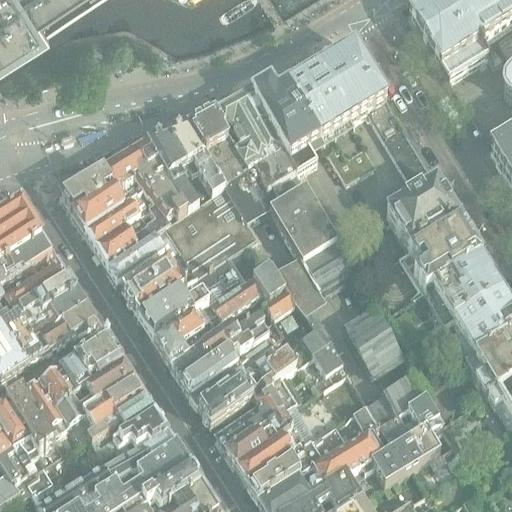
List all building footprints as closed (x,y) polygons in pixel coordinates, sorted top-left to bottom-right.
[(0,0),(0,38),(46,9),(45,7),(55,0),(0,0)] [(511,0),(445,0),(408,23),(417,38),(430,61),(431,61),(440,76),(448,88),(487,65),(479,52),(511,32),(511,79),(505,86),(505,87),(503,90),(502,94),(503,98),(504,102),(507,106),(511,108),(511,0)] [(124,54),(110,61),(115,71),(129,64),(124,54)] [(349,133),(367,122),(410,193),(428,181),(398,130),(389,116),(390,116),(385,109),(377,96),(378,96),(363,72),(353,56),(287,97),(323,157),(345,191),(374,174),(349,133)] [(323,157),(287,97),(287,96),(275,103),(269,93),(268,93),(251,103),(297,183),(317,171),(312,164),(323,157)] [(297,183),(251,103),(250,103),(213,123),(269,221),(298,269),(335,252),(336,252),(305,196),(297,183)] [(269,221),(213,123),(205,127),(186,138),(201,161),(203,160),(224,196),(247,234),(262,225),(269,221)] [(224,196),(203,160),(201,161),(186,138),(176,142),(154,150),(153,150),(152,151),(151,151),(145,153),(141,156),(185,223),(224,196)] [(511,144),(490,158),(511,194),(511,144)] [(185,223),(141,156),(122,166),(119,169),(100,179),(97,182),(109,201),(114,198),(120,194),(122,198),(134,191),(137,196),(142,201),(146,208),(147,207),(153,214),(155,213),(164,227),(171,222),(176,229),(185,223)] [(83,241),(129,210),(142,201),(137,196),(133,195),(118,205),(114,198),(109,201),(97,182),(58,204),(83,241)] [(459,229),(447,210),(435,191),(434,190),(384,221),(407,258),(459,229)] [(229,267),(256,248),(247,234),(224,196),(185,223),(176,229),(166,236),(182,260),(156,276),(127,296),(121,300),(138,328),(229,267)] [(0,272),(41,247),(41,246),(18,209),(0,219),(0,272)] [(130,240),(125,232),(139,224),(129,210),(83,241),(93,258),(124,238),(127,242),(130,240)] [(182,260),(166,236),(176,229),(171,222),(164,227),(155,213),(153,214),(147,218),(154,228),(146,233),(139,224),(125,232),(130,240),(127,242),(124,238),(93,258),(115,291),(127,283),(151,268),(156,276),(182,260)] [(480,265),(459,229),(407,258),(417,275),(411,279),(423,299),(431,295),(480,265)] [(0,322),(0,306),(3,305),(0,300),(0,294),(25,279),(50,262),(41,247),(0,272),(0,327),(2,326),(0,322)] [(399,363),(379,328),(373,317),(343,336),(327,312),(324,314),(321,309),(356,289),(335,252),(298,269),(291,273),(274,282),(270,277),(269,277),(267,274),(251,285),(262,302),(268,310),(285,299),(295,314),(304,329),(312,340),(300,349),(310,365),(311,364),(328,354),(341,373),(346,381),(359,400),(404,372),(399,363)] [(501,300),(491,283),(480,265),(431,295),(453,330),(501,300)] [(152,351),(244,290),(229,267),(138,328),(152,351)] [(5,324),(66,287),(56,271),(46,278),(23,293),(3,305),(0,306),(0,322),(2,326),(5,324)] [(219,331),(262,302),(251,285),(244,290),(152,351),(169,378),(187,364),(185,361),(212,342),(206,332),(216,326),(219,331)] [(22,335),(75,301),(66,287),(5,324),(11,331),(17,327),(22,335)] [(268,310),(261,314),(271,330),(273,328),(295,314),(285,299),(268,310)] [(463,370),(511,341),(511,317),(501,300),(453,330),(462,345),(455,350),(459,356),(456,358),(463,370)] [(31,348),(85,315),(75,301),(22,335),(31,348)] [(61,351),(94,330),(85,315),(31,348),(41,364),(61,351)] [(178,392),(240,351),(234,341),(236,340),(238,342),(264,323),(258,316),(187,364),(169,378),(178,392)] [(0,390),(41,364),(31,348),(22,335),(17,327),(11,331),(5,324),(2,326),(0,327),(0,390)] [(245,390),(281,363),(272,350),(283,342),(273,328),(271,330),(240,351),(178,392),(188,407),(197,420),(243,388),(245,390)] [(486,405),(511,389),(511,341),(463,370),(486,405)] [(122,374),(109,352),(108,352),(101,350),(100,350),(73,368),(90,395),(122,374)] [(341,373),(328,354),(311,364),(324,385),(341,373)] [(270,399),(273,398),(270,394),(296,376),(285,360),(281,363),(245,390),(243,388),(197,420),(207,435),(210,436),(211,437),(249,410),(250,407),(254,411),(270,399)] [(90,395),(73,368),(58,378),(75,405),(90,395)] [(73,428),(127,392),(132,389),(122,374),(90,395),(75,405),(54,419),(67,439),(76,433),(73,428)] [(75,405),(58,378),(37,392),(54,419),(75,405)] [(367,413),(359,400),(346,381),(322,396),(344,432),(349,428),(367,413)] [(256,511),(259,511),(422,403),(419,397),(411,383),(381,403),(367,413),(349,428),(351,431),(343,436),(341,432),(317,449),(293,465),(247,497),(256,511)] [(117,425),(144,408),(132,389),(127,392),(73,428),(76,433),(67,439),(77,453),(85,447),(117,425)] [(511,437),(511,389),(486,405),(508,440),(511,437)] [(67,439),(54,419),(37,392),(21,402),(60,464),(77,453),(67,439)] [(264,435),(283,421),(270,399),(254,411),(259,417),(214,447),(224,463),(264,435)] [(60,464),(21,402),(4,413),(44,475),(60,464)] [(347,486),(369,472),(383,495),(406,482),(439,462),(425,438),(438,430),(422,403),(259,511),(354,511),(361,508),(347,486)] [(127,438),(153,421),(144,408),(117,425),(85,447),(97,465),(114,454),(111,449),(127,438)] [(44,475),(4,413),(0,416),(0,441),(27,485),(42,476),(44,475)] [(293,465),(317,449),(294,413),(283,421),(264,435),(274,451),(235,479),(243,491),(247,497),(293,465)] [(167,443),(154,424),(153,421),(127,438),(111,449),(114,454),(120,463),(134,455),(135,456),(139,452),(140,453),(143,451),(143,449),(145,448),(149,453),(167,443)] [(235,479),(274,451),(264,435),(224,463),(235,479)] [(27,485),(0,441),(0,479),(4,485),(14,500),(25,494),(21,489),(27,485)] [(149,470),(174,454),(167,443),(149,453),(141,459),(149,470)] [(132,511),(189,476),(182,465),(174,454),(149,470),(132,481),(112,493),(81,511),(132,511)] [(149,470),(141,459),(127,465),(122,467),(132,481),(149,470)] [(122,467),(103,477),(112,493),(132,481),(122,467)] [(53,493),(42,476),(27,485),(21,489),(25,494),(29,501),(30,502),(34,500),(36,503),(53,493)] [(81,511),(112,493),(103,477),(102,476),(43,511),(81,511)] [(169,511),(200,493),(189,476),(132,511),(169,511)] [(0,511),(4,511),(17,505),(14,500),(4,485),(0,488),(0,511)] [(211,511),(200,493),(169,511),(211,511)] [(485,511),(481,505),(480,502),(478,499),(463,509),(464,511),(485,511)]
